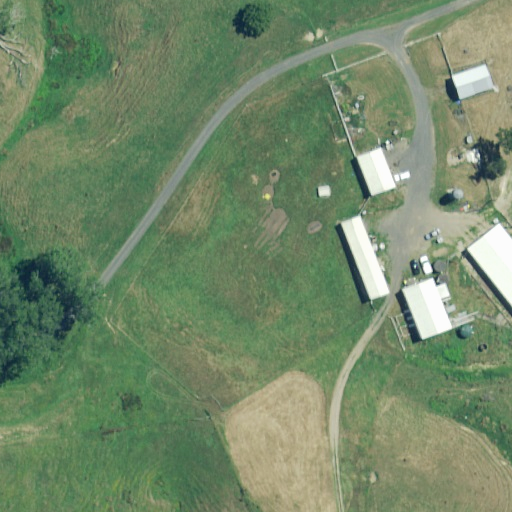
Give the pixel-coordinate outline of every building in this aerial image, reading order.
[(489,88),(481,65),(448,76),(456,99),(489,88)] [(393,187),(379,149),(355,158),(369,196),(393,187)] [(387,293),(358,216),(339,223),(368,300),(387,293)] [(511,267),(501,275),(511,288),(511,267)] [(442,284),(433,287),(430,279),(400,290),(419,340),(448,328),(439,302),(448,299),(442,284)]
